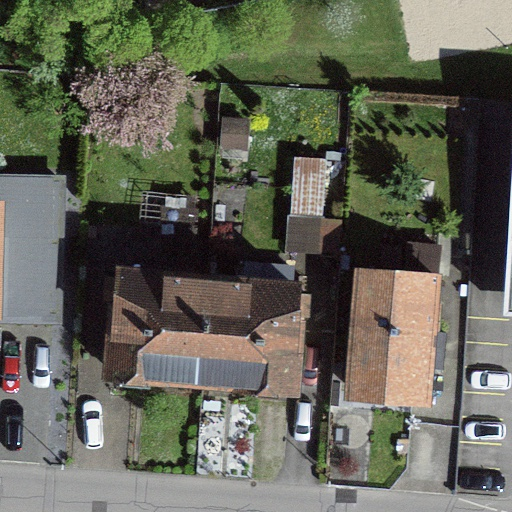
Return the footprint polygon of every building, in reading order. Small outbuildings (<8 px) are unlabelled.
[(220,149),(241,150),(242,124),(222,122),(220,149)] [(326,162),(292,161),(290,217),(287,217),(285,256),(341,258),(342,222),(324,221),(326,162)] [(0,173),(0,309),(52,310),(54,174),(0,173)] [(164,247),(197,249),(199,202),(167,200),(164,247)] [(114,373),(292,386),(298,307),(300,288),(289,287),(290,271),(246,268),(244,284),(121,275),(120,292),(114,373)] [(432,337),(436,276),(358,271),(350,392),(428,397),(432,337)]
